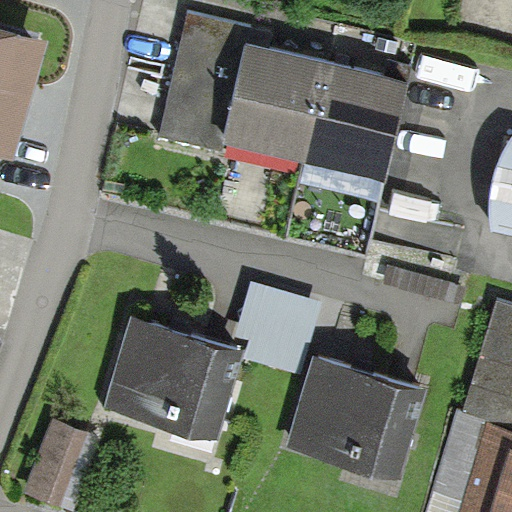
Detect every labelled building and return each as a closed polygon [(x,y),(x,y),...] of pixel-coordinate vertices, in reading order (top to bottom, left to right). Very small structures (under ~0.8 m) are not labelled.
[(246,21),(191,9),(163,132),(219,144),(224,121),(246,21)] [(0,15),(0,143),(14,148),(49,30),(0,15)] [(408,56),(246,21),(224,121),(386,156),(408,56)] [(511,129),(489,220),(511,225),(511,129)] [(253,275),(238,327),(253,331),(246,353),(301,369),(314,329),(335,335),(345,303),(253,275)] [(109,398),(217,430),(243,341),(135,308),(109,398)] [(295,434),(402,467),(429,379),(321,346),(295,434)] [(88,425),(57,414),(30,487),(60,498),(88,425)] [(511,511),(511,434),(477,424),(448,511),(511,511)]
